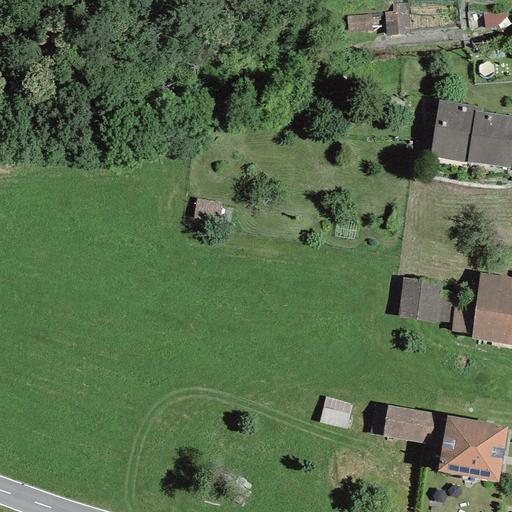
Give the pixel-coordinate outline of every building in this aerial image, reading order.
[(384,12),(386,36),(410,35),(408,2),(391,4),(392,12),(384,12)] [(506,12),(482,14),(484,29),(497,26),(506,18),(506,12)] [(371,14),(346,16),(347,32),(372,31),(371,14)] [(482,107),(438,101),(430,157),(510,168),(511,159),(511,115),(481,112),(482,107)] [(222,205),(200,203),(198,224),(220,226),(222,205)] [(475,310),(511,315),(511,288),(510,288),(511,279),(511,278),(479,273),(476,306),(475,310)] [(441,283),(402,278),(397,317),(451,324),(454,303),(455,293),(440,291),(441,283)] [(450,331),(472,334),(475,310),(476,306),(454,303),(451,324),(450,331)] [(472,334),(471,340),(511,345),(511,315),(475,310),(472,334)] [(352,404),(325,397),(319,423),(346,429),(352,404)] [(434,413),(388,405),(383,436),(429,444),(434,413)] [(507,426),(447,416),(438,471),(498,483),(507,426)]
